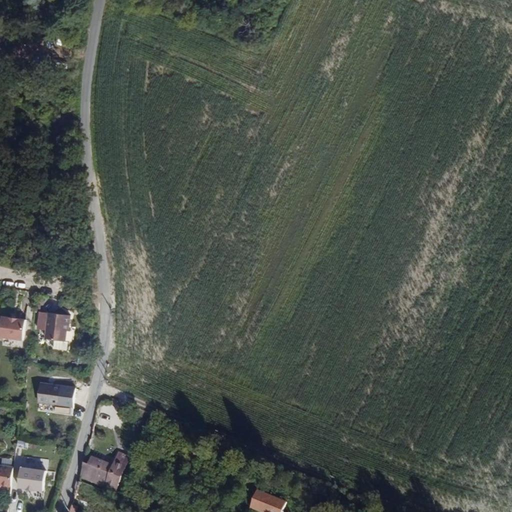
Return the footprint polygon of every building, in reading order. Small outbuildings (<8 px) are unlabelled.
[(10,0),(10,6),(9,11),(18,12),(20,0),(10,0)] [(68,341),(70,330),(70,325),(72,325),(73,316),(52,313),(48,339),(57,340),(56,349),(66,350),(66,351),(70,351),(71,350),(71,347),(70,346),(71,342),(68,341)] [(4,318),(1,339),(27,342),(29,321),(4,318)] [(44,383),(42,401),(64,404),(66,386),(44,383)] [(97,456),(94,463),(107,468),(104,474),(113,477),(108,488),(119,492),(133,458),(122,454),(117,465),(109,462),(110,461),(104,459),(97,456)] [(86,461),(82,477),(108,488),(113,477),(104,474),(107,468),(94,463),(86,461)] [(0,487),(3,488),(14,489),(16,474),(0,471),(0,487)] [(22,491),(27,492),(27,494),(35,496),(36,494),(41,494),(45,474),(25,471),(22,491)]
